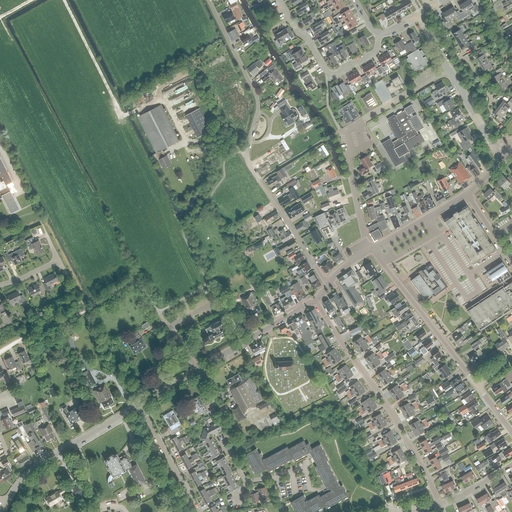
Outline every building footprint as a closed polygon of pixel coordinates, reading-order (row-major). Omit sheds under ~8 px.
[(333,7),(342,1),(341,0),(333,0),(330,2),(331,2),(332,5),(329,7),(330,9),(334,7),(333,7)] [(409,0),(406,0),(403,2),(408,9),(413,6),(409,0)] [(470,0),(468,0),(465,2),(469,10),(472,8),(474,12),(479,9),(476,4),(473,5),(470,0)] [(332,12),(333,14),(337,12),(336,12),(345,6),(342,1),(333,7),(334,7),(335,10),(332,12)] [(232,11),(232,10),(237,20),(243,17),(238,8),(238,7),(236,2),(229,5),(232,11)] [(306,2),(298,6),(300,9),(296,11),(299,16),(308,11),(306,8),(308,7),(306,2)] [(403,2),(399,5),(403,12),(408,9),(403,2)] [(463,18),(468,15),(466,12),(469,10),(465,2),(459,5),(463,12),(460,13),(463,18)] [(399,5),(394,7),(398,15),(403,12),(399,5)] [(394,7),(389,10),(393,18),(398,15),(394,7)] [(460,13),(459,10),(456,12),(453,7),(448,10),(452,18),(456,16),(458,21),(463,18),(460,13)] [(352,14),(349,9),(340,14),(342,18),(339,20),(340,22),(344,20),(343,19),(352,14)] [(393,18),(389,10),(386,12),(385,10),(383,11),(384,13),(388,21),(393,18)] [(452,18),(448,10),(443,13),(445,17),(442,18),(447,26),(451,23),(450,20),(452,18)] [(230,13),(229,12),(223,16),(226,23),(235,19),(232,12),(230,13)] [(312,18),(315,17),(312,12),(306,15),(308,18),(302,21),(306,26),(314,22),(312,18)] [(343,27),(346,25),(346,24),(355,19),(352,14),(343,19),(344,20),(345,23),(342,25),(343,27)] [(355,19),(346,24),(346,25),(348,28),(345,30),(346,32),(349,30),(349,29),(358,24),(355,19)] [(324,25),(321,20),(314,25),(315,28),(312,29),(315,35),(323,30),(321,27),(324,25)] [(453,34),(456,39),(464,34),(462,32),(465,30),(462,25),(457,28),(459,30),(453,34)] [(235,29),(228,32),(233,41),(240,38),(235,29)] [(285,29),(280,32),(284,40),(287,38),(289,40),(294,37),(291,31),(288,33),(285,29)] [(319,36),(321,38),(318,40),(321,45),(329,40),(327,37),(330,35),(327,31),(319,36)] [(284,40),(280,32),(274,35),(277,41),(275,42),(279,49),(281,47),(279,43),(284,40)] [(418,39),(414,32),(408,35),(411,41),(407,43),(412,52),(417,49),(413,43),(418,39)] [(240,38),(243,43),(250,38),(253,36),(251,33),(248,35),(248,34),(240,38)] [(456,39),(459,44),(467,40),(465,37),(468,35),(467,33),(464,35),(464,34),(456,39)] [(369,43),(364,35),(358,39),(363,47),(369,43)] [(348,45),(352,53),(358,50),(354,45),(357,43),(354,38),(349,41),(351,43),(348,45)] [(399,52),(404,49),(406,52),(411,50),(407,44),(404,45),(401,40),(394,44),(399,52)] [(459,44),(462,49),(468,46),(470,48),(475,46),(472,41),(468,43),(467,40),(459,44)] [(330,56),(327,57),(332,65),(337,62),(334,57),(336,55),(330,44),(326,46),(329,52),(328,53),(330,56)] [(339,54),(342,59),(347,56),(344,51),(347,49),(343,44),(339,47),(340,49),(338,51),(335,45),(332,47),(337,55),(339,54)] [(293,57),(294,59),(304,54),(301,49),(295,52),(293,49),(287,53),(290,58),(293,57)] [(410,65),(414,72),(427,64),(426,62),(428,61),(425,57),(423,58),(422,56),(424,55),(421,50),(419,51),(418,49),(407,56),(408,58),(406,59),(409,63),(411,62),(412,64),(410,65)] [(476,59),(480,65),(488,60),(485,54),(486,53),(484,50),(479,53),(481,56),(476,59)] [(383,56),(388,64),(389,66),(394,64),(395,65),(398,63),(394,58),(392,59),(388,53),(383,56)] [(304,54),(294,59),(296,62),(292,65),(295,70),(301,67),(300,64),(307,59),(304,54)] [(382,65),(379,67),(382,73),(388,70),(388,69),(386,66),(385,66),(385,65),(388,64),(383,56),(378,59),(382,65)] [(480,65),(484,71),(488,68),(490,71),(495,68),(494,65),(492,66),(488,60),(480,65)] [(247,69),(253,75),(259,69),(262,65),(258,61),(256,63),(257,65),(256,66),(254,63),(247,69)] [(372,62),(367,65),(372,73),(377,70),(380,74),(382,73),(379,67),(376,69),(372,62)] [(366,75),(364,76),(367,82),(370,80),(368,76),(372,73),(367,65),(362,68),(366,75)] [(493,76),(497,83),(505,78),(501,72),(503,71),(501,68),(496,71),(497,74),(493,76)] [(258,75),(263,82),(270,77),(274,83),(277,81),(278,83),(282,80),(274,69),(268,73),(265,70),(258,75)] [(307,71),(300,75),(302,79),(306,84),(305,85),(307,88),(309,87),(309,88),(310,87),(312,89),(315,87),(311,81),(311,80),(312,79),(309,74),(307,71)] [(357,71),(352,74),(357,82),(360,80),(361,83),(363,82),(364,84),(367,82),(364,76),(361,78),(357,71)] [(351,84),(348,85),(352,91),(354,90),(355,89),(354,87),(355,86),(354,84),(357,82),(352,74),(347,77),(351,84)] [(391,85),(386,87),(390,94),(401,88),(399,84),(402,83),(398,76),(391,80),(392,82),(390,83),(391,85)] [(497,83),(501,89),(505,86),(507,89),(511,86),(511,85),(510,83),(511,82),(508,76),(505,78),(497,83)] [(331,88),(333,92),(331,93),(332,99),(334,102),(337,100),(338,99),(337,98),(337,97),(342,94),(341,92),(347,89),(343,82),(337,86),(337,85),(331,88)] [(437,90),(432,92),(432,94),(435,99),(438,98),(444,95),(442,92),(446,90),(442,82),(435,86),(437,90)] [(196,89),(171,99),(174,105),(198,95),(196,89)] [(372,105),(373,106),(377,104),(370,93),(366,95),(366,96),(361,99),(367,108),(368,108),(367,107),(372,105)] [(424,102),(427,107),(435,102),(431,97),(424,102)] [(443,105),(446,110),(454,106),(450,99),(447,101),(445,98),(437,103),(439,107),(443,105)] [(503,101),(499,106),(505,112),(510,106),(511,108),(511,107),(511,103),(509,101),(507,104),(503,101)] [(343,108),(338,111),(342,116),(343,115),(344,118),(343,119),(346,124),(360,116),(356,110),(356,111),(351,103),(346,106),(347,107),(343,109),(343,108)] [(390,123),(389,124),(398,138),(392,142),(389,138),(381,142),(394,165),(405,159),(402,154),(408,150),(408,149),(424,140),(420,134),(419,135),(417,132),(424,127),(416,114),(413,115),(412,113),(415,111),(411,104),(404,108),(404,109),(395,115),(394,113),(387,118),(390,123)] [(156,153),(152,154),(156,161),(159,159),(159,160),(164,169),(170,165),(169,162),(170,162),(167,156),(165,156),(162,150),(179,141),(161,105),(138,117),(156,153)] [(285,122),(286,122),(288,125),(287,126),(295,121),(294,121),(292,118),(294,116),(291,110),(290,111),(286,105),(280,108),(282,112),(283,112),(284,114),(281,116),(285,122)] [(303,116),(304,117),(307,114),(301,106),(296,109),(301,117),(303,116)] [(505,112),(499,106),(494,112),(498,115),(495,117),(501,122),(503,119),(501,117),(505,112)] [(186,115),(197,138),(211,131),(199,108),(186,115)] [(446,124),(447,128),(451,126),(454,125),(455,127),(460,124),(459,122),(459,121),(457,119),(462,116),(457,109),(451,113),(454,118),(448,121),(449,122),(446,124)] [(303,127),(305,130),(314,124),(312,121),(303,127)] [(466,129),(457,134),(460,139),(462,142),(459,144),(462,148),(470,143),(468,139),(471,137),(472,136),(471,137),(466,129),(467,128),(466,129)] [(276,153),(266,159),(270,165),(277,161),(279,165),(285,161),(281,155),(278,157),(276,153)] [(467,156),(470,160),(475,166),(471,169),(469,166),(467,167),(469,171),(470,170),(474,177),(480,173),(477,169),(480,166),(471,153),(467,156)] [(358,170),(362,175),(370,171),(368,168),(372,165),(367,156),(360,160),(364,166),(358,170)] [(0,190),(2,195),(1,195),(5,203),(10,213),(19,208),(14,199),(11,193),(7,184),(12,182),(12,181),(2,160),(0,157),(0,190)] [(374,166),(378,172),(385,168),(381,162),(374,166)] [(467,182),(467,181),(467,180),(470,177),(459,162),(449,169),(458,181),(456,182),(456,183),(458,185),(459,186),(460,185),(462,187),(463,187),(464,188),(468,185),(466,182),(467,182)] [(330,177),(331,176),(332,179),(337,176),(331,167),(326,169),(330,177)] [(267,182),(268,184),(268,185),(269,186),(270,186),(270,187),(275,184),(277,187),(280,185),(278,182),(281,180),(281,179),(286,176),(282,168),(276,172),(278,174),(271,178),(272,179),(267,182)] [(426,179),(428,183),(435,179),(433,175),(426,179)] [(510,188),(511,187),(511,179),(510,178),(507,180),(503,176),(497,182),(504,189),(508,186),(510,188)] [(381,189),(380,187),(381,187),(379,183),(377,183),(376,183),(373,177),(367,180),(370,186),(366,188),(368,191),(362,194),(365,199),(374,194),(374,193),(377,192),(378,193),(379,193),(380,192),(381,192),(381,191),(381,190),(381,189)] [(450,187),(444,177),(438,181),(444,191),(450,187)] [(409,186),(412,190),(425,182),(423,178),(409,186)] [(321,184),(319,180),(312,183),(314,188),(321,184)] [(286,186),(290,193),(287,195),(286,195),(283,197),(284,197),(279,201),(281,205),(285,203),(285,204),(290,201),(290,200),(295,197),(296,197),(299,195),(295,189),(293,186),(297,183),(295,181),(286,186)] [(327,193),(330,200),(340,197),(337,189),(333,191),(332,187),(329,188),(330,192),(327,193)] [(493,195),(496,198),(498,200),(502,196),(500,194),(500,195),(495,190),(493,191),(490,189),(484,195),(488,200),(493,195)] [(421,195),(418,196),(415,191),(412,193),(414,198),(417,204),(418,203),(420,207),(420,208),(422,213),(429,210),(424,199),(421,195)] [(311,192),(300,198),(303,203),(314,197),(311,192)] [(435,198),(438,204),(446,200),(442,193),(439,195),(438,192),(434,194),(436,197),(435,198)] [(384,206),(384,209),(385,209),(387,214),(387,215),(388,219),(390,219),(395,228),(400,226),(397,220),(395,216),(398,215),(395,207),(391,196),(386,198),(388,204),(384,206)] [(424,199),(429,210),(436,206),(430,196),(424,199)] [(307,210),(317,206),(314,200),(305,205),(307,210)] [(413,212),(415,216),(418,215),(420,215),(420,214),(421,214),(418,209),(418,208),(417,206),(415,207),(414,206),(415,205),(412,201),(409,202),(411,206),(411,207),(412,207),(413,208),(412,208),(414,212),(413,212)] [(320,206),(322,210),(330,207),(329,202),(320,206)] [(367,207),(369,213),(377,211),(384,209),(384,206),(383,202),(379,203),(380,206),(374,208),(373,205),(367,207)] [(290,209),(286,212),(287,213),(290,219),(295,216),(295,215),(294,215),(296,214),(297,215),(304,210),(300,203),(292,208),(293,208),(291,210),(290,209)] [(402,222),(403,224),(410,220),(406,212),(409,211),(406,205),(402,207),(405,213),(402,215),(400,212),(398,213),(402,222)] [(501,210),(504,215),(510,210),(508,206),(501,210)] [(314,217),(317,224),(319,224),(323,232),(325,231),(328,237),(335,234),(333,231),(335,230),(334,228),(337,226),(337,224),(339,223),(340,223),(347,219),(343,212),(345,211),(343,207),(336,210),(337,213),(336,214),(335,212),(330,214),(330,215),(328,217),(325,212),(314,217)] [(444,222),(448,228),(449,228),(450,227),(453,232),(456,237),(455,238),(458,243),(462,248),(463,247),(466,252),(469,257),(468,258),(472,264),(474,263),(477,261),(482,258),(486,255),(491,252),(494,250),(495,249),(491,243),(490,243),(487,239),(483,234),(485,233),(482,228),(481,228),(478,223),(477,223),(474,218),(470,214),(471,213),(472,213),(471,213),(468,207),(467,207),(466,207),(463,209),(458,213),(457,211),(453,214),(454,215),(449,219),(446,221),(444,222)] [(264,218),(268,224),(277,217),(277,216),(278,215),(276,211),(271,214),(270,213),(264,218)] [(378,215),(377,211),(369,213),(371,220),(376,218),(377,222),(385,219),(383,215),(380,216),(380,214),(378,215)] [(258,214),(254,217),(257,223),(262,219),(258,214)] [(300,224),(295,227),(298,231),(303,229),(306,228),(306,227),(308,226),(306,221),(305,221),(305,220),(304,220),(300,223),(300,224)] [(368,227),(370,231),(369,232),(374,241),(383,236),(381,231),(388,227),(384,220),(373,225),(368,227)] [(322,237),(315,226),(310,230),(312,234),(311,235),(315,241),(316,241),(317,243),(321,240),(320,238),(322,237)] [(267,231),(270,237),(275,234),(272,228),(267,231)] [(281,235),(279,236),(283,242),(291,237),(291,236),(292,235),(290,231),(286,233),(283,229),(279,232),(281,235)] [(25,241),(26,243),(30,250),(33,249),(35,254),(43,251),(38,240),(35,242),(32,237),(25,241)] [(281,253),(289,248),(296,244),(294,240),(287,244),(286,243),(282,246),(278,248),(280,251),(281,253)] [(8,255),(6,252),(3,254),(7,262),(11,260),(14,265),(21,261),(19,257),(24,255),(21,248),(8,255)] [(294,252),(288,255),(290,259),(293,257),(297,263),(304,258),(304,257),(304,256),(303,255),(302,255),(301,252),(296,255),(294,252)] [(332,256),(336,263),(343,259),(339,252),(335,254),(333,252),(331,253),(332,255),(332,256)] [(321,266),(326,273),(333,267),(324,256),(319,261),(322,265),(321,266)] [(300,265),(303,268),(300,270),(302,273),(300,274),(302,277),(308,273),(307,270),(311,268),(307,261),(300,265)] [(377,272),(371,262),(364,266),(369,274),(366,276),(368,279),(372,277),(371,275),(377,272)] [(491,272),(499,284),(511,276),(503,264),(491,272)] [(429,271),(425,267),(416,273),(418,275),(411,280),(420,291),(427,285),(426,283),(437,274),(433,267),(429,271)] [(343,276),(338,279),(341,284),(341,286),(342,287),(343,287),(344,287),(345,290),(345,292),(355,307),(363,301),(359,295),(359,294),(354,287),(356,286),(355,284),(358,282),(356,278),(355,275),(351,270),(346,273),(343,275),(343,276)] [(43,278),(45,282),(43,283),(46,291),(51,289),(49,284),(57,281),(54,273),(43,278)] [(311,282),(310,282),(314,289),(315,288),(317,288),(317,287),(321,285),(317,278),(315,274),(309,277),(311,282)] [(427,285),(420,291),(425,298),(430,294),(433,297),(447,287),(437,274),(426,283),(427,285)] [(305,275),(300,278),(303,284),(308,281),(305,275)] [(382,289),(387,285),(381,275),(374,280),(379,287),(378,288),(379,290),(377,292),(376,291),(376,292),(379,295),(384,292),(382,289)] [(511,281),(467,311),(480,330),(511,309),(511,281)] [(27,289),(28,293),(30,292),(32,297),(33,297),(32,296),(40,291),(42,295),(45,293),(41,284),(38,286),(36,282),(36,284),(28,288),(27,286),(28,289),(27,289)] [(295,294),(299,301),(306,297),(302,290),(297,293),(296,292),(302,289),(297,282),(292,285),(290,287),(294,295),(295,294)] [(279,290),(282,294),(284,293),(285,295),(288,293),(290,295),(292,294),(287,285),(287,286),(286,283),(282,285),(283,288),(279,290)] [(7,296),(8,298),(7,298),(8,299),(10,303),(18,300),(20,304),(25,301),(22,295),(19,296),(17,291),(7,296)] [(235,303),(241,299),(237,292),(233,294),(234,297),(232,298),(235,303)] [(252,292),(241,298),(243,303),(245,307),(244,307),(244,308),(246,310),(246,311),(247,310),(250,316),(260,310),(257,305),(258,304),(252,292)] [(333,295),(329,298),(331,302),(334,301),(339,309),(341,308),(344,313),(350,310),(342,296),(339,297),(336,292),(332,294),(333,295)] [(392,292),(384,298),(387,302),(389,301),(391,303),(399,298),(396,293),(394,294),(392,292)] [(286,297),(285,298),(286,299),(282,302),(286,309),(295,304),(290,297),(289,296),(290,295),(288,293),(285,295),(286,297)] [(326,308),(325,309),(327,312),(328,311),(329,313),(335,310),(333,308),(328,300),(323,303),(326,308)] [(272,310),(275,315),(284,310),(281,305),(279,302),(271,307),(272,310)] [(391,310),(395,317),(400,314),(401,313),(408,309),(404,303),(397,308),(398,309),(397,310),(395,307),(391,310)] [(329,339),(327,340),(319,326),(323,324),(315,309),(305,314),(324,348),(331,344),(329,339)] [(401,320),(403,318),(404,320),(412,315),(409,310),(405,313),(404,312),(401,315),(399,317),(401,320)] [(299,333),(307,346),(313,342),(312,339),(311,337),(310,336),(312,334),(309,329),(307,330),(305,327),(308,326),(302,315),(292,321),(293,322),(299,333)] [(333,318),(337,326),(342,324),(338,316),(333,318)] [(396,327),(398,330),(405,326),(407,329),(409,328),(411,331),(415,328),(414,327),(419,324),(413,316),(406,321),(405,321),(396,327)] [(209,336),(202,339),(205,344),(226,332),(223,328),(226,326),(222,320),(210,326),(210,327),(205,329),(209,336)] [(296,334),(299,333),(293,322),(288,324),(292,331),(294,330),(296,334)] [(349,329),(351,335),(362,330),(360,324),(349,329)] [(291,335),(285,325),(279,328),(282,334),(286,332),(287,333),(286,333),(288,337),(291,335)] [(508,338),(504,332),(500,327),(497,330),(500,335),(498,336),(501,340),(495,344),(500,352),(506,347),(506,348),(509,346),(505,340),(508,338)] [(413,337),(416,340),(418,338),(419,339),(423,336),(423,335),(426,333),(423,329),(420,332),(419,332),(415,335),(416,335),(413,337)] [(74,331),(70,336),(75,341),(79,336),(74,331)] [(454,339),(455,341),(458,343),(459,345),(463,342),(462,340),(464,338),(460,333),(458,335),(457,333),(452,336),(454,339)] [(147,346),(139,334),(134,337),(137,341),(129,346),(134,354),(139,351),(142,350),(142,349),(147,346)] [(366,339),(364,340),(361,337),(353,343),(357,348),(365,342),(367,340),(366,339)] [(423,344),(424,346),(421,348),(423,351),(419,355),(420,357),(427,352),(425,350),(430,346),(430,345),(433,343),(430,339),(427,341),(426,342),(423,344)] [(367,340),(365,342),(357,348),(360,353),(368,347),(366,343),(368,342),(367,340)] [(408,340),(403,343),(408,350),(413,347),(408,340)] [(470,346),(474,350),(478,347),(481,344),(479,340),(470,346)] [(250,347),(253,353),(254,353),(255,355),(265,350),(266,347),(264,346),(261,341),(250,347)] [(337,354),(334,348),(326,354),(328,358),(326,359),(327,361),(329,360),(337,354)] [(414,348),(408,353),(411,358),(417,353),(414,348)] [(433,357),(431,359),(434,364),(437,362),(436,360),(441,356),(439,353),(440,353),(439,352),(440,351),(439,350),(438,350),(437,349),(431,354),(433,357)] [(22,363),(27,360),(29,364),(34,362),(30,355),(27,356),(24,350),(17,354),(22,363)] [(468,357),(473,364),(480,359),(479,357),(483,354),(480,350),(476,353),(475,352),(468,357)] [(384,359),(387,363),(396,356),(393,352),(384,359)] [(373,353),(365,359),(369,364),(377,358),(379,357),(377,355),(375,357),(373,353)] [(331,361),(333,365),(341,359),(337,354),(329,360),(327,361),(328,362),(329,363),(331,361)] [(252,360),(255,366),(263,361),(260,355),(252,360)] [(21,368),(18,361),(15,363),(12,356),(5,360),(10,369),(16,366),(18,370),(21,368)] [(380,363),(378,360),(380,358),(379,357),(377,358),(369,364),(372,369),(380,363)] [(416,367),(419,365),(424,361),(422,357),(416,361),(413,363),(416,367)] [(276,367),(276,370),(293,369),(295,366),(295,363),(293,361),(275,362),(276,364),(276,367)] [(436,371),(438,370),(445,378),(451,373),(447,368),(448,367),(445,364),(442,366),(440,363),(434,368),(436,371)] [(0,377),(2,376),(5,383),(11,380),(7,372),(4,373),(2,368),(1,368),(0,365),(0,377)] [(349,370),(346,365),(338,370),(340,374),(338,376),(339,377),(341,376),(349,370)] [(389,371),(387,373),(385,369),(377,375),(380,380),(388,374),(390,373),(389,371)] [(349,370),(341,376),(339,377),(340,378),(341,379),(343,377),(345,381),(353,375),(349,370)] [(84,375),(90,386),(96,383),(90,372),(84,375)] [(231,408),(238,421),(245,417),(243,414),(247,412),(248,413),(258,407),(260,409),(270,404),(266,398),(263,400),(250,376),(243,380),(242,379),(241,379),(238,373),(226,380),(229,385),(229,386),(231,390),(230,391),(237,405),(231,408)] [(390,373),(388,374),(380,380),(384,385),(392,379),(389,376),(391,374),(390,373)] [(422,377),(427,384),(432,380),(427,374),(422,377)] [(452,381),(450,383),(448,380),(442,384),(446,391),(452,387),(455,386),(462,381),(459,376),(452,381)] [(361,386),(357,381),(349,387),(352,390),(350,392),(351,393),(353,392),(361,386)] [(495,394),(496,394),(499,392),(500,392),(503,390),(504,392),(507,390),(504,385),(505,384),(503,381),(501,383),(501,382),(495,387),(492,389),(494,391),(493,392),(494,394),(495,394)] [(456,390),(459,395),(468,389),(465,384),(464,385),(462,382),(454,387),(456,390)] [(111,396),(105,385),(93,391),(99,403),(100,402),(103,407),(113,402),(110,397),(111,396)] [(348,388),(346,386),(345,385),(341,389),(336,392),(339,395),(348,388)] [(392,396),(400,390),(402,389),(401,387),(399,389),(396,385),(388,391),(392,396)] [(352,394),(352,395),(354,393),(357,397),(365,391),(361,386),(353,392),(351,393),(352,394)] [(448,391),(448,392),(446,393),(449,397),(455,393),(452,388),(448,391)] [(404,395),(401,392),(403,390),(402,389),(400,390),(392,396),(396,401),(404,395)] [(500,401),(503,404),(506,402),(507,402),(510,399),(511,397),(511,396),(511,390),(511,392),(511,393),(510,394),(508,396),(507,395),(503,398),(504,398),(500,401)] [(463,396),(467,403),(474,398),(470,391),(463,396)] [(195,399),(190,402),(191,404),(190,404),(189,406),(191,408),(192,409),(194,411),(196,412),(197,411),(199,414),(207,410),(199,396),(197,395),(195,396),(195,399)] [(362,408),(363,409),(365,408),(373,402),(369,397),(361,403),(364,406),(362,408)] [(462,415),(469,411),(470,410),(472,413),(474,411),(475,410),(475,408),(474,407),(479,404),(475,400),(466,406),(466,405),(458,409),(462,415)] [(10,410),(13,417),(26,411),(22,401),(17,403),(18,407),(10,410)] [(42,407),(47,420),(51,418),(44,401),(39,403),(41,408),(42,407)] [(364,411),(366,409),(369,413),(377,407),(373,402),(365,408),(363,409),(364,411)] [(414,407),(413,405),(410,406),(408,403),(400,407),(403,413),(411,408),(414,407)] [(26,406),(30,415),(35,412),(32,405),(30,404),(26,406)] [(77,420),(81,418),(75,408),(69,412),(64,404),(61,406),(65,414),(64,414),(70,424),(75,421),(75,422),(77,421),(77,420)] [(414,407),(411,408),(403,413),(406,419),(415,414),(412,410),(415,409),(414,407)] [(179,421),(179,422),(172,411),(170,413),(169,412),(167,413),(167,414),(164,416),(164,415),(164,416),(170,427),(167,429),(171,435),(180,430),(177,426),(178,425),(179,426),(181,424),(179,421)] [(384,419),(381,413),(372,418),(374,422),(372,423),(373,425),(375,424),(384,419)] [(270,417),(275,425),(280,422),(275,414),(270,417)] [(452,415),(446,419),(454,431),(459,428),(454,421),(455,420),(452,415)] [(2,419),(6,428),(13,425),(12,421),(11,422),(8,416),(2,419)] [(478,417),(471,423),(475,429),(478,427),(480,425),(481,425),(478,427),(479,429),(481,431),(484,429),(484,430),(487,428),(486,426),(492,422),(487,416),(480,420),(478,417)] [(378,429),(387,424),(384,419),(375,424),(373,425),(374,427),(376,425),(378,429)] [(420,424),(418,420),(409,425),(413,431),(421,426),(423,425),(422,423),(420,424)] [(219,421),(214,424),(218,432),(223,429),(219,421)] [(33,451),(36,456),(45,450),(40,442),(41,441),(34,430),(35,429),(30,422),(26,425),(30,432),(27,434),(31,441),(27,443),(32,452),(33,451)] [(208,423),(206,424),(208,427),(212,433),(213,435),(218,432),(214,424),(210,426),(208,423)] [(44,436),(46,441),(54,437),(51,432),(52,432),(48,424),(39,429),(43,437),(44,436)] [(413,431),(416,436),(424,431),(422,427),(424,426),(423,425),(421,426),(413,431)] [(204,429),(203,434),(209,436),(210,434),(212,433),(208,427),(204,429)] [(493,432),(490,434),(489,432),(484,436),(486,438),(485,439),(485,440),(486,442),(487,442),(488,441),(489,442),(494,438),(494,439),(497,438),(496,437),(500,434),(497,429),(493,432)] [(382,435),(384,439),(382,441),(383,442),(385,441),(394,436),(390,431),(382,435)] [(203,434),(201,438),(203,442),(204,443),(210,440),(209,438),(209,436),(203,434)] [(171,439),(174,445),(179,442),(183,441),(183,440),(186,438),(185,436),(182,438),(178,440),(176,437),(171,439)] [(388,447),(397,442),(394,436),(385,441),(383,442),(384,445),(387,444),(388,447)] [(13,440),(12,441),(18,449),(22,447),(23,450),(24,450),(25,449),(24,446),(18,437),(13,440)] [(179,442),(174,445),(177,451),(182,448),(180,445),(184,443),(184,442),(187,441),(186,438),(183,440),(183,441),(179,442)] [(492,449),(496,446),(498,449),(502,446),(502,445),(506,442),(503,438),(499,441),(494,444),(494,443),(490,446),(492,449)] [(203,442),(201,444),(202,446),(204,444),(206,448),(214,444),(212,439),(210,440),(204,443),(203,442)] [(419,443),(422,448),(429,444),(431,443),(430,441),(428,443),(426,439),(419,443)] [(287,446),(262,460),(261,457),(263,456),(261,452),(259,454),(256,449),(245,455),(255,474),(266,468),(268,471),(293,458),(294,460),(310,452),(317,465),(315,466),(327,489),(330,488),(331,490),(320,496),(319,494),(305,502),(304,499),(306,498),(304,494),(290,502),(296,511),(305,511),(309,510),(310,511),(313,511),(325,506),(326,508),(349,496),(343,484),(340,485),(327,460),(329,459),(320,444),(312,448),(309,443),(306,444),(304,440),(288,448),(287,446)] [(431,443),(429,444),(422,448),(425,453),(432,450),(430,447),(434,444),(433,442),(431,443)] [(476,447),(479,451),(486,447),(483,442),(476,447)] [(214,444),(206,448),(208,452),(209,453),(217,448),(214,444)] [(448,452),(446,447),(438,451),(441,456),(448,452)] [(208,452),(206,453),(207,455),(209,454),(211,457),(211,458),(220,453),(217,448),(209,453),(208,452)] [(403,454),(400,448),(392,453),(394,457),(392,458),(393,460),(395,458),(403,454)] [(483,453),(485,457),(494,453),(491,448),(483,453)] [(491,459),(488,461),(490,463),(493,461),(495,465),(502,460),(501,459),(505,456),(506,458),(511,453),(511,450),(510,448),(503,453),(502,452),(498,455),(497,454),(491,459)] [(368,455),(370,460),(378,456),(375,451),(368,455)] [(30,460),(25,452),(15,458),(20,466),(30,460)] [(110,471),(112,474),(111,474),(110,475),(109,476),(108,477),(108,478),(108,479),(108,480),(108,481),(109,484),(108,484),(110,487),(114,485),(112,482),(112,481),(111,481),(112,480),(112,479),(112,478),(113,478),(114,477),(115,477),(121,473),(126,471),(126,470),(128,469),(130,474),(131,473),(137,485),(145,481),(136,464),(132,466),(127,456),(125,457),(124,455),(119,457),(117,454),(114,455),(112,454),(110,455),(109,457),(109,458),(105,460),(108,466),(107,466),(107,468),(108,470),(110,471)] [(180,457),(183,462),(188,460),(185,454),(180,457)] [(398,464),(406,459),(403,454),(395,458),(393,460),(393,461),(396,460),(398,464)] [(196,456),(188,460),(183,462),(187,468),(192,466),(190,463),(194,461),(193,460),(197,458),(196,456)] [(429,460),(432,465),(438,462),(443,459),(441,457),(437,459),(435,456),(429,460)] [(218,465),(215,467),(216,469),(219,467),(218,466),(227,462),(224,457),(216,461),(216,462),(218,465)] [(0,473),(0,481),(1,483),(11,476),(8,471),(11,470),(7,464),(9,463),(6,459),(1,463),(3,466),(4,466),(7,469),(0,473)] [(227,462),(218,466),(219,467),(221,471),(229,467),(227,462)] [(438,462),(432,465),(435,471),(441,467),(438,462)] [(229,467),(221,471),(223,476),(224,476),(230,473),(232,472),(229,467)] [(190,474),(193,481),(198,478),(198,477),(201,475),(202,475),(205,473),(204,471),(200,473),(200,472),(196,474),(195,471),(190,474)] [(471,471),(466,474),(470,480),(475,477),(471,471)] [(198,478),(193,481),(196,486),(201,483),(199,480),(203,478),(203,477),(206,475),(205,473),(202,475),(201,475),(198,477),(198,478)] [(221,476),(219,477),(220,479),(222,478),(224,482),(233,477),(230,473),(224,476),(223,476),(222,477),(221,476)] [(388,473),(383,475),(386,483),(391,481),(388,473)] [(447,483),(446,479),(443,473),(438,475),(439,478),(442,477),(445,484),(442,485),(445,492),(450,489),(447,483)] [(470,480),(466,474),(461,477),(465,483),(470,480)] [(417,478),(414,479),(413,478),(412,476),(410,477),(410,479),(413,485),(419,483),(417,478)] [(233,477),(224,482),(226,485),(227,486),(235,482),(233,477)] [(400,480),(399,477),(396,478),(401,490),(407,488),(405,482),(402,483),(400,480)] [(395,492),(401,490),(396,478),(394,479),(395,482),(392,484),(395,492)] [(453,481),(447,483),(450,489),(456,487),(453,481)] [(226,485),(224,487),(225,489),(227,487),(229,491),(230,492),(238,487),(235,482),(227,486),(226,485)] [(504,482),(499,486),(503,494),(505,497),(507,495),(506,494),(508,493),(505,488),(507,487),(504,482)] [(500,495),(501,495),(503,498),(505,497),(503,494),(499,486),(493,489),(495,494),(498,492),(500,495)] [(252,493),(254,503),(258,502),(258,499),(260,499),(260,500),(268,498),(265,487),(258,489),(259,493),(256,493),(252,493)] [(199,492),(202,498),(207,495),(211,493),(215,491),(213,488),(210,490),(209,490),(206,492),(204,489),(199,492)] [(46,501),(47,500),(49,505),(54,502),(54,503),(58,501),(60,504),(63,503),(61,499),(62,499),(59,495),(64,492),(63,489),(58,492),(57,491),(45,498),(46,500),(45,500),(46,501)] [(207,495),(202,498),(205,503),(211,501),(208,497),(212,495),(216,493),(215,491),(211,493),(207,495)] [(486,493),(481,496),(485,502),(490,499),(486,493)] [(485,502),(481,496),(476,499),(480,505),(485,502)] [(505,504),(501,498),(497,501),(500,507),(505,504)] [(469,503),(464,505),(467,511),(472,509),(469,503)]
